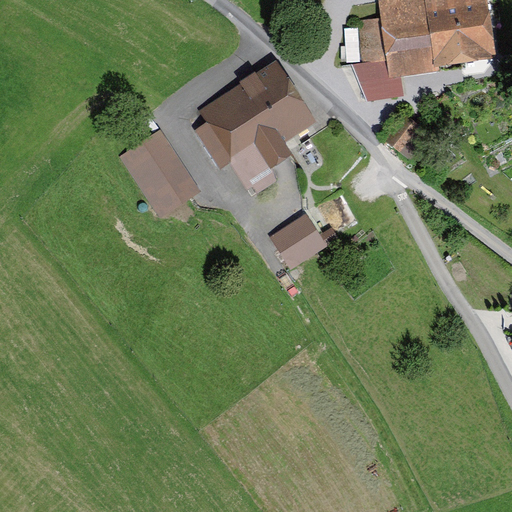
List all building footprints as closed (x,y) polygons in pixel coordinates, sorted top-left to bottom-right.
[(388,60),(389,67),(486,52),(477,0),(398,0),(380,3),(382,18),(361,21),(365,63),(388,60)] [(283,128),(288,135),(307,123),(271,67),(245,84),(251,93),(236,103),(230,93),(209,107),(216,119),(200,130),(223,165),(260,143),(271,161),(287,152),(275,134),(283,128)] [(405,117),(387,141),(400,151),(418,128),(405,117)] [(190,193),(156,140),(125,160),(159,212),(190,193)] [(374,212),(383,224),(399,212),(390,199),(374,212)] [(272,234),(289,264),(323,244),(306,214),(272,234)]
